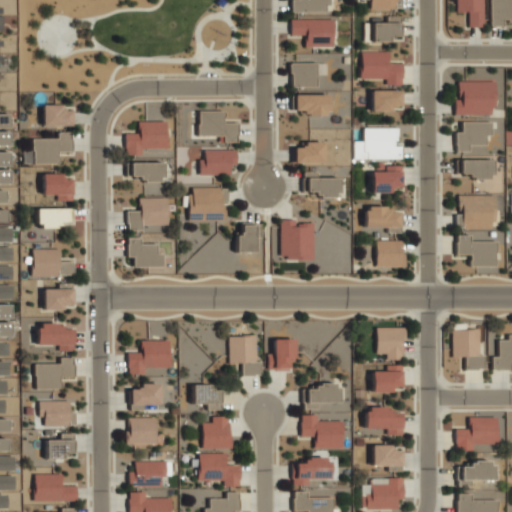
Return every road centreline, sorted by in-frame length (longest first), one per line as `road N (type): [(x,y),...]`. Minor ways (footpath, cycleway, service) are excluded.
road 1 (residential): [(99,511),(100,117),(130,90),(262,87)]
road 2 (residential): [(426,0),(423,511)]
road 3 (residential): [(98,298),(511,297)]
road 4 (residential): [(262,187),(262,0)]
